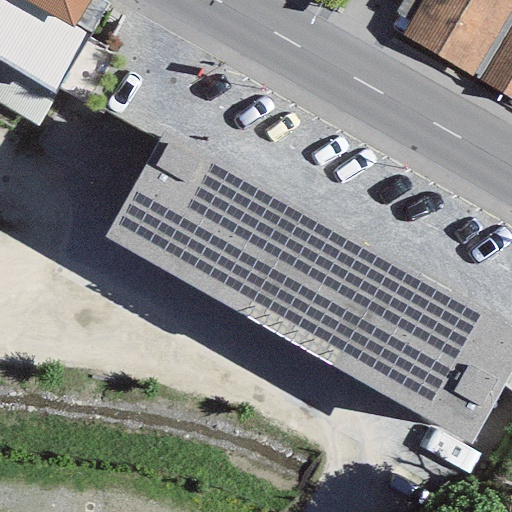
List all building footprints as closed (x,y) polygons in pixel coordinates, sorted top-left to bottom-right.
[(84,34),(74,26),(72,29),(21,0),(0,0),(0,61),(54,94),(84,34)] [(21,0),(72,29),(74,26),(75,24),(89,0),(21,0)] [(108,4),(102,0),(89,0),(75,24),(90,34),(108,4)] [(511,0),(423,0),(403,36),(511,100),(511,0)] [(511,369),(511,326),(164,132),(104,238),(471,442),(511,369)]
